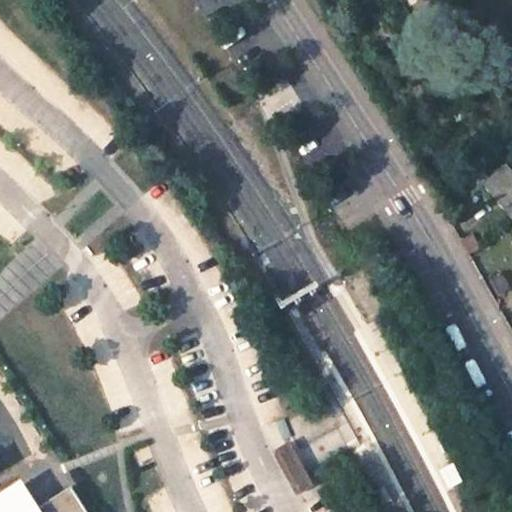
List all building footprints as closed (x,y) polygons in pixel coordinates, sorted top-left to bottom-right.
[(511,171),(507,166),(484,186),(511,219),(511,171)] [(480,249),(473,236),(461,243),(468,255),(480,249)] [(504,273),(491,280),(499,296),(511,289),(504,273)] [(286,444),(270,453),(294,496),(311,486),(301,470),(297,462),(291,452),(286,444)] [(364,456),(389,503),(399,498),(375,451),(364,456)] [(449,490),(463,483),(453,463),(439,470),(449,490)] [(0,511),(88,511),(75,491),(56,503),(50,507),(38,511),(23,490),(18,482),(0,494),(0,511)]
